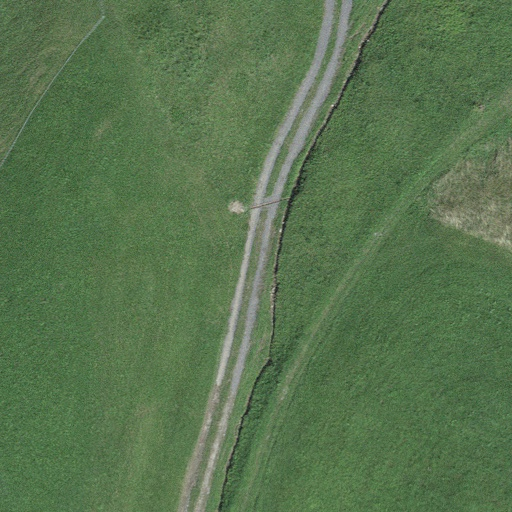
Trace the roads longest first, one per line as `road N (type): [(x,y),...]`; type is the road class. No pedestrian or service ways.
road 1 (track): [(333,0),(291,127),(190,511)]
road 2 (track): [(250,511),(293,360),(382,221),(511,86)]
